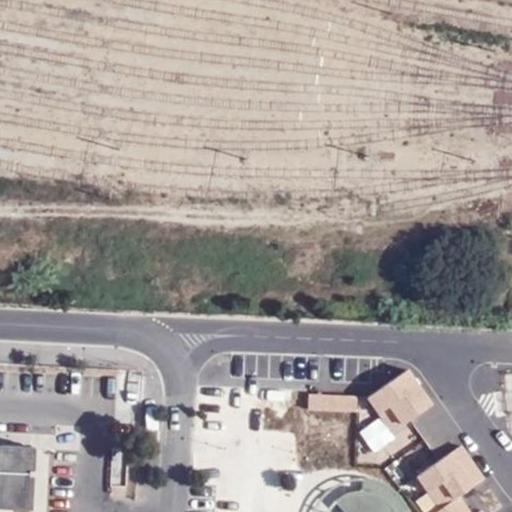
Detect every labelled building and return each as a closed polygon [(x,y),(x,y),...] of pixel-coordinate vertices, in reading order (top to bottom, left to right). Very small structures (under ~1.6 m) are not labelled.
[(215,316),(215,347),(277,346),(277,316),(215,316)] [(406,372),(367,398),(389,431),(431,405),(406,372)] [(34,447),(0,445),(0,510),(31,511),(34,447)] [(461,447),(417,476),(441,507),(458,495),(484,476),(461,447)] [(396,454),(381,480),(387,482),(395,488),(410,460),(396,454)] [(364,477),(364,489),(369,489),(375,491),(381,494),(387,499),(393,507),(396,511),(409,511),(409,509),(407,503),(403,497),(399,492),(395,488),(387,482),(381,480),(375,479),(364,477)] [(340,494),(334,499),(345,511),(396,511),(393,507),(387,499),(381,494),(375,491),(369,489),(364,489),(357,489),(347,492),(340,494)] [(470,511),(458,495),(441,507),(433,511),(483,511),(482,511),(470,511)]
